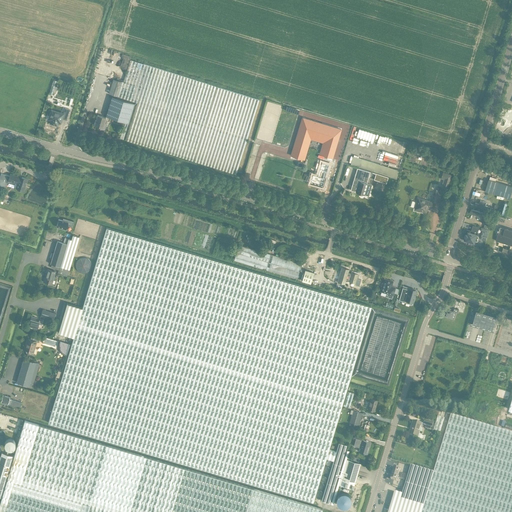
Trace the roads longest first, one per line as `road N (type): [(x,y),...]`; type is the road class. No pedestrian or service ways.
road 1 (tertiary): [(0,130),(450,260)]
road 2 (unclassified): [(368,511),(450,260)]
road 3 (residential): [(450,260),(511,38)]
road 4 (track): [(435,304),(399,274),(308,248)]
